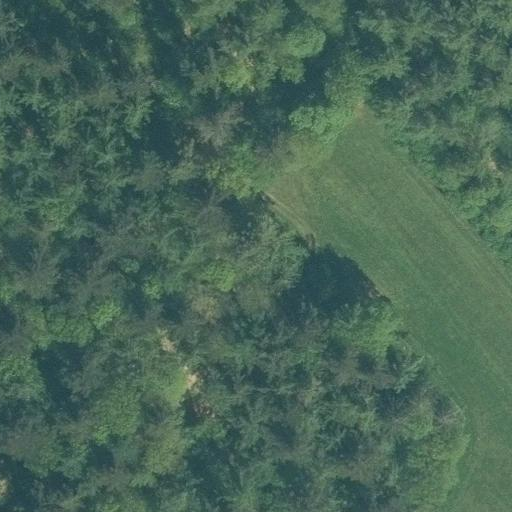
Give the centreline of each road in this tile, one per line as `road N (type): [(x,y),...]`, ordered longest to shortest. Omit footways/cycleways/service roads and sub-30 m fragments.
road 1 (track): [(220,133),(316,257),(362,429),(356,486),(328,511)]
road 2 (track): [(212,0),(252,93),(202,155),(0,30)]
